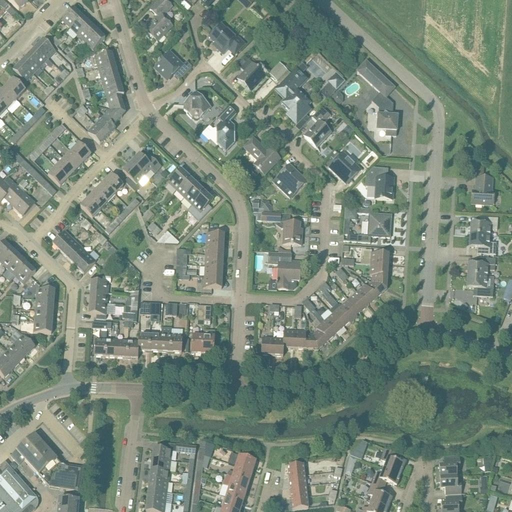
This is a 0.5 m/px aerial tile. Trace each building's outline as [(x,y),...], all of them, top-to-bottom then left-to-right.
[(27,3),(24,0),(7,0),(19,11),(27,3)] [(163,0),(160,0),(156,4),(149,11),(157,18),(144,31),(157,44),(172,28),(162,18),(172,8),(163,0)] [(255,1),(253,0),(235,0),(241,5),(246,10),(255,1)] [(7,6),(3,10),(0,12),(0,20),(7,13),(12,18),(16,14),(7,6)] [(73,9),(62,21),(69,29),(81,17),(73,9)] [(77,37),(89,24),(81,17),(69,29),(77,37)] [(2,39),(6,43),(21,27),(17,23),(2,39)] [(77,37),(85,44),(97,32),(89,24),(77,37)] [(186,24),(178,32),(182,37),(187,32),(184,29),(188,25),(186,24)] [(213,46),(223,56),(228,50),(234,56),(244,45),(237,39),(235,41),(221,26),(209,39),(214,44),(213,46)] [(97,32),(85,44),(93,52),(105,40),(97,32)] [(43,41),(35,49),(47,61),(55,53),(43,41)] [(50,63),(47,61),(35,49),(28,57),(40,69),(44,64),(46,66),(50,63)] [(95,59),(97,65),(93,66),(94,71),(98,70),(114,65),(111,54),(95,59)] [(170,80),(173,77),(179,82),(192,68),(186,63),(181,68),(168,55),(160,64),(159,63),(157,65),(158,66),(155,69),(163,78),(166,75),(170,79),(170,80)] [(32,76),(40,69),(28,57),(20,65),(32,76)] [(249,61),(247,63),(240,70),(245,74),(238,82),(249,93),(256,85),(265,76),(249,61)] [(394,90),(365,63),(356,73),(379,95),(371,103),(378,110),(378,116),(377,116),(376,132),(386,132),(385,137),(386,137),(396,138),(396,133),(397,118),(392,117),(392,113),(389,110),(393,106),(385,99),(389,96),(386,93),(391,88),(393,90),(394,90)] [(287,72),(279,64),(268,74),(276,83),(287,72)] [(32,76),(20,65),(12,72),(25,84),(32,76)] [(114,65),(98,70),(101,80),(117,75),(114,65)] [(302,65),(297,69),(303,74),(307,70),(302,65)] [(297,70),(285,82),(278,90),(287,99),(281,105),(282,105),(284,103),(286,105),(298,92),(308,82),(297,70)] [(337,93),(346,83),(336,74),(327,84),(337,93)] [(117,75),(101,80),(104,91),(120,86),(117,75)] [(41,78),(38,81),(42,85),(43,85),(47,89),(49,86),(45,82),(41,78)] [(4,90),(16,102),(25,93),(13,81),(4,90)] [(216,84),(212,89),(218,95),(222,90),(216,84)] [(120,86),(104,91),(108,101),(120,98),(124,96),(120,86)] [(0,104),(7,111),(16,102),(4,90),(0,93),(0,104)] [(311,105),(298,92),(286,105),(288,107),(285,109),(296,120),(311,105)] [(337,92),(329,101),(337,109),(342,104),(343,98),(337,92)] [(194,96),(191,99),(183,107),(184,113),(191,121),(193,119),(194,119),(195,119),(197,119),(197,118),(198,118),(200,120),(209,111),(209,110),(209,109),(200,99),(197,96),(194,96)] [(108,101),(110,110),(103,118),(112,128),(121,118),(118,115),(119,111),(123,110),(120,98),(108,101)] [(234,145),(234,138),(233,128),(229,128),(229,123),(236,116),(227,108),(217,119),(221,123),(216,128),(211,133),(211,139),(217,145),(226,153),(234,145)] [(331,117),(322,109),(312,119),(317,124),(304,138),(319,153),(320,153),(316,149),(326,139),(323,136),(328,131),(322,126),(331,117)] [(37,122),(43,116),(38,112),(33,118),(37,122)] [(27,124),(31,128),(37,122),(33,118),(27,124)] [(115,130),(112,128),(103,118),(95,126),(107,138),(115,130)] [(107,138),(95,126),(88,135),(93,139),(100,146),(107,138)] [(349,136),(354,131),(349,126),(344,131),(349,136)] [(15,136),(19,140),(25,134),(21,130),(15,136)] [(58,130),(51,137),(55,141),(62,134),(58,130)] [(10,142),(14,146),(19,140),(15,136),(10,142)] [(48,148),(55,141),(51,137),(44,145),(48,148)] [(253,139),(246,146),(244,149),(257,162),(252,167),(254,168),(250,172),(256,178),(261,173),(264,176),(272,167),(279,160),(270,152),(267,155),(257,146),(258,145),(253,139)] [(41,156),(48,148),(44,145),(37,152),(41,156)] [(90,157),(83,150),(78,145),(70,153),(83,165),(90,157)] [(332,153),(328,149),(322,155),(327,159),(332,153)] [(330,157),(335,162),(328,169),(335,175),(336,174),(347,185),(360,172),(342,154),(341,154),(337,150),(330,157)] [(34,163),(41,156),(37,152),(30,160),(34,163)] [(20,158),(14,153),(10,156),(16,162),(20,158)] [(83,165),(70,153),(63,161),(75,173),(83,165)] [(139,156),(131,164),(144,177),(150,171),(154,175),(160,168),(150,158),(145,162),(139,156)] [(29,167),(23,161),(19,165),(25,171),(29,167)] [(75,173),(63,161),(55,169),(67,181),(75,173)] [(138,184),(144,177),(131,164),(122,173),(128,179),(124,183),(135,194),(141,187),(138,184)] [(277,179),(294,196),(306,183),(289,167),(277,179)] [(47,177),(53,182),(60,189),(67,181),(55,169),(47,177)] [(38,176),(32,170),(29,174),(34,179),(38,176)] [(166,170),(158,178),(162,182),(170,173),(166,170)] [(387,171),(373,170),(366,178),(366,188),(375,189),(375,201),(382,201),(392,202),(393,188),(391,188),(392,180),(386,180),(387,171)] [(181,171),(174,179),(168,185),(176,193),(189,179),(181,171)] [(115,196),(122,188),(118,184),(110,177),(103,184),(115,196)] [(47,185),(41,179),(38,183),(44,188),(47,185)] [(189,179),(176,193),(184,200),(197,187),(189,179)] [(472,192),(471,206),(491,207),(492,194),(491,193),(491,181),(476,180),(475,189),(476,189),(476,193),(472,192)] [(23,181),(18,185),(23,190),(28,186),(23,181)] [(3,183),(0,185),(0,204),(4,200),(12,192),(11,191),(3,183)] [(107,204),(115,196),(103,184),(95,192),(107,204)] [(4,200),(13,209),(25,196),(15,187),(11,191),(12,192),(4,200)] [(197,187),(184,200),(191,208),(205,194),(197,187)] [(100,212),(107,204),(95,192),(88,200),(100,212)] [(205,194),(191,208),(187,213),(198,224),(211,210),(208,207),(213,202),(205,194)] [(25,196),(13,209),(22,218),(34,205),(25,196)] [(100,212),(88,200),(80,208),(92,220),(100,212)] [(135,201),(128,208),(132,212),(139,205),(135,201)] [(260,210),(260,213),(263,213),(263,214),(271,215),(271,213),(272,206),(269,206),(269,203),(260,203),(260,210)] [(132,212),(128,208),(120,216),(124,220),(132,212)] [(343,237),(348,237),(349,221),(355,221),(355,215),(368,216),(367,238),(357,237),(357,244),(370,245),(370,238),(390,239),(391,217),(372,216),(372,211),(345,209),(343,237)] [(143,218),(142,219),(142,220),(144,226),(147,222),(148,222),(154,216),(149,212),(143,218)] [(273,250),(273,254),(291,255),(291,247),(301,247),(301,237),(299,237),(300,225),(290,225),(290,216),(280,216),(262,215),(256,215),(256,222),(262,223),(262,224),(275,224),(275,226),(281,231),(284,231),(283,246),(284,246),(284,252),(278,248),(278,250),(273,250)] [(120,216),(112,224),(116,228),(124,220),(120,216)] [(497,220),(491,220),(481,219),(481,225),(470,224),(470,237),(489,238),(490,232),(496,232),(497,220)] [(107,230),(111,234),(116,228),(112,224),(107,230)] [(151,234),(157,228),(153,225),(147,231),(151,234)] [(157,228),(151,234),(155,238),(161,232),(157,228)] [(206,235),(206,246),(223,247),(224,236),(218,236),(218,232),(212,231),(212,235),(206,235)] [(64,233),(52,245),(60,253),(72,241),(64,233)] [(489,238),(470,237),(469,249),(479,250),(479,255),(489,256),(495,257),(496,245),(489,244),(489,238)] [(72,241),(60,253),(68,261),(80,249),(72,241)] [(0,247),(0,262),(12,251),(4,243),(0,247)] [(205,257),(223,258),(223,247),(206,246),(205,257)] [(80,249),(68,261),(76,268),(88,256),(80,249)] [(12,251),(0,262),(0,263),(8,271),(20,258),(12,251)] [(278,266),(277,285),(277,291),(288,292),(292,292),(295,289),(296,283),(299,283),(300,264),(290,263),(291,255),(273,254),(268,254),(268,266),(278,266)] [(371,255),(371,265),(388,266),(388,256),(371,255)] [(88,256),(76,268),(84,276),(95,264),(88,256)] [(177,260),(176,266),(187,267),(187,256),(177,256),(177,260)] [(205,268),(222,269),(223,258),(205,257),(205,268)] [(8,271),(16,278),(27,266),(20,258),(8,271)] [(468,265),(467,277),(487,278),(487,273),(494,273),(495,261),(489,260),(479,260),(478,266),(468,265)] [(387,276),(388,266),(371,265),(370,275),(387,276)] [(27,266),(16,278),(23,286),(35,274),(27,266)] [(176,276),(182,277),(196,277),(196,272),(186,272),(187,267),(176,266),(176,272),(176,276)] [(131,268),(127,272),(133,278),(137,274),(131,268)] [(204,279),(222,280),(222,269),(205,268),(204,279)] [(339,279),(344,275),(340,270),(335,275),(339,279)] [(344,275),(339,279),(343,284),(348,280),(344,275)] [(372,277),(372,284),(383,289),(385,286),(386,286),(387,276),(370,275),(370,277),(372,277)] [(486,285),(487,278),(467,277),(466,290),(477,290),(476,298),(492,299),(493,286),(486,285)] [(203,290),(211,290),(221,290),(222,280),(204,279),(203,290)] [(511,282),(509,281),(502,300),(505,301),(510,303),(511,297),(511,282)] [(110,291),(107,291),(108,284),(101,284),(91,283),(90,294),(107,295),(123,296),(123,289),(111,288),(110,291)] [(321,294),(328,288),(324,284),(318,290),(321,294)] [(381,293),(383,289),(372,284),(366,289),(365,287),(363,288),(375,301),(382,294),(381,293)] [(328,288),(321,294),(324,297),(328,294),(330,296),(333,294),(328,288)] [(367,308),(375,301),(363,288),(356,295),(367,308)] [(37,290),(36,297),(32,297),(32,301),(36,302),(36,301),(53,303),(54,292),(37,290)] [(90,294),(89,305),(107,306),(107,295),(90,294)] [(360,315),(367,308),(356,295),(348,302),(360,315)] [(310,305),(306,300),(301,305),(305,309),(310,305)] [(35,312),(53,314),(53,303),(36,301),(36,302),(35,312)] [(348,302),(340,309),(353,323),(357,320),(355,318),(360,315),(348,302)] [(350,326),(353,323),(340,309),(337,304),(329,311),(344,328),(348,324),(350,326)] [(107,306),(89,305),(88,316),(98,317),(106,317),(107,306)] [(140,305),(139,317),(150,317),(151,305),(140,305)] [(151,305),(150,317),(159,318),(160,306),(151,305)] [(310,305),(305,309),(310,314),(314,310),(310,305)] [(179,306),(179,317),(187,317),(188,310),(186,310),(186,306),(179,306)] [(124,322),(128,323),(132,323),(136,324),(137,308),(131,308),(130,312),(130,315),(122,314),(122,320),(124,320),(124,322)] [(337,335),(344,328),(329,311),(328,312),(328,311),(321,317),(337,335)] [(34,323),(52,325),(53,314),(35,312),(34,323)] [(491,313),(490,324),(499,324),(500,314),(491,313)] [(329,342),(337,335),(321,317),(316,321),(321,326),(318,329),(329,342)] [(51,336),(52,325),(34,323),(33,334),(51,336)] [(107,324),(92,323),(91,330),(107,331),(107,324)] [(318,332),(313,337),(317,349),(320,347),(321,349),(329,342),(318,329),(316,330),(318,332)] [(106,341),(107,333),(101,332),(101,341),(95,341),(94,358),(105,359),(106,341)] [(283,350),(293,351),(294,333),(284,332),(283,341),(283,350)] [(293,351),(303,351),(304,334),(294,333),(293,351)] [(313,350),(317,349),(313,337),(306,336),(306,334),(304,334),(303,351),(313,352),(313,350)] [(138,360),(138,353),(139,335),(138,335),(137,343),(127,342),(127,360),(138,360)] [(138,353),(149,353),(150,336),(139,335),(138,353)] [(149,353),(160,354),(160,336),(150,336),(149,353)] [(160,354),(170,354),(171,337),(160,336),(160,354)] [(14,345),(27,357),(34,349),(27,342),(22,337),(14,345)] [(182,338),(171,337),(170,354),(181,355),(182,345),(182,338)] [(202,356),(203,338),(192,337),(191,355),(202,356)] [(203,338),(202,356),(213,356),(214,338),(203,338)] [(260,357),(272,357),(273,340),(262,339),(260,357)] [(283,341),(273,340),(272,357),(283,358),(283,350),(283,341)] [(105,359),(116,359),(117,342),(106,341),(105,359)] [(127,342),(117,342),(116,359),(127,360),(127,342)] [(7,353),(19,365),(27,357),(14,345),(7,353)] [(0,359),(0,361),(12,373),(19,365),(7,353),(0,359)] [(0,376),(4,381),(12,373),(0,361),(0,376)] [(17,453),(12,457),(11,458),(19,467),(24,462),(49,489),(59,491),(79,494),(83,470),(61,467),(34,437),(28,442),(30,444),(24,449),(22,447),(16,453),(17,453)] [(362,443),(349,457),(361,461),(367,445),(362,443)] [(190,455),(189,465),(193,465),(196,448),(176,446),(176,453),(190,455)] [(171,452),(153,450),(152,460),(170,463),(171,452)] [(385,464),(383,470),(400,477),(404,466),(394,462),(396,456),(384,451),(380,462),(385,464)] [(234,467),(252,473),(256,463),(238,457),(232,455),(228,466),(234,468),(234,467)] [(357,460),(349,457),(345,475),(351,477),(357,460)] [(150,471),(169,473),(170,463),(152,460),(150,471)] [(459,460),(453,460),(443,461),(443,467),(439,467),(439,479),(456,478),(456,471),(460,471),(459,460)] [(484,474),(490,473),(491,466),(492,465),(491,460),(483,460),(483,466),(484,466),(484,474)] [(0,511),(33,511),(36,510),(35,510),(37,509),(37,507),(38,505),(38,503),(37,501),(36,500),(36,499),(12,472),(9,468),(5,463),(0,467),(0,511)] [(9,468),(12,472),(17,468),(13,464),(9,468)] [(288,479),(304,477),(303,466),(287,468),(288,479)] [(231,478),(249,483),(252,473),(234,467),(234,468),(232,474),(229,472),(227,477),(231,478)] [(396,488),(400,477),(383,470),(380,476),(375,474),(374,478),(366,475),(364,482),(371,485),(383,490),(385,484),(396,488)] [(149,482),(168,484),(169,473),(150,471),(149,482)] [(290,490),(305,488),(311,487),(310,477),(304,477),(288,479),(290,490)] [(228,488),(246,494),(249,483),(231,478),(228,488)] [(456,478),(439,479),(440,491),(445,490),(445,496),(461,496),(460,483),(457,483),(456,478)] [(206,481),(201,479),(196,479),(194,490),(199,491),(200,484),(205,486),(206,481)] [(148,492),(166,494),(168,484),(149,482),(148,492)] [(373,498),(370,504),(387,511),(392,500),(381,496),(383,490),(371,485),(367,496),(373,498)] [(224,498),(242,504),(246,494),(228,488),(224,498)] [(290,490),(291,500),(307,499),(305,488),(290,490)] [(147,503),(165,505),(166,494),(148,492),(147,503)] [(231,511),(239,511),(242,504),(224,498),(221,509),(231,511)] [(440,505),(440,511),(457,511),(458,510),(461,510),(461,498),(455,498),(445,499),(445,505),(440,505)] [(292,511),(308,510),(307,499),(291,500),(292,511)] [(77,511),(78,502),(58,500),(57,511),(77,511)] [(145,511),(164,511),(165,505),(147,503),(145,511)]
